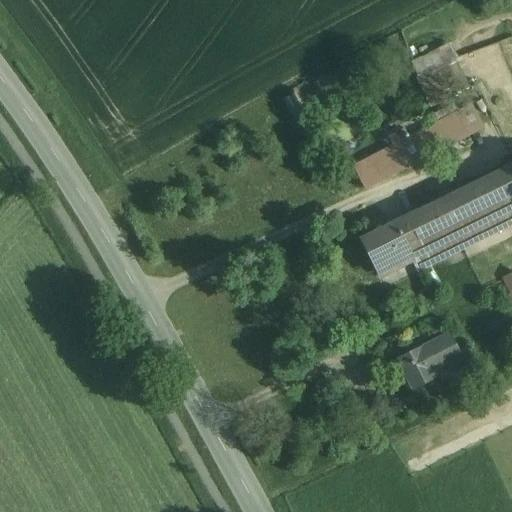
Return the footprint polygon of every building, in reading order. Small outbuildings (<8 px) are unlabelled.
[(439,87),(468,75),(455,43),(426,55),(439,87)] [(475,111),(462,118),(468,131),(482,124),(475,111)] [(459,113),(329,178),(340,199),(470,134),(468,131),(462,118),(459,113)] [(511,164),(360,237),(382,279),(415,262),(422,272),(511,229),(511,164)] [(449,335),(399,360),(413,389),(436,377),(433,371),(460,357),(449,335)]
